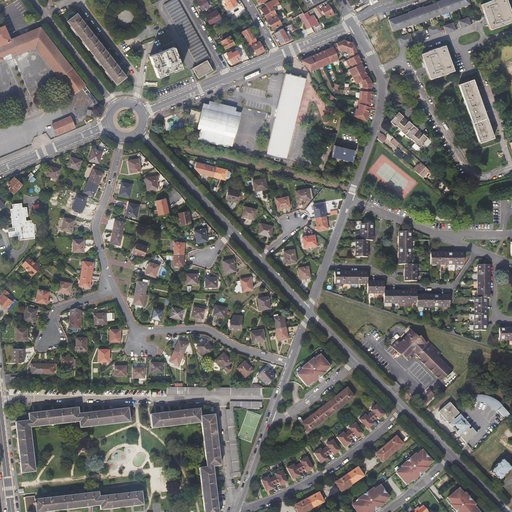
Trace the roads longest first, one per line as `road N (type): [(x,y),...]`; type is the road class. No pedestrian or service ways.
road 1 (residential): [(0,399),(211,400),(219,407),(229,491),(241,506)]
road 2 (residential): [(116,290),(140,331),(207,330),(234,348),(292,365)]
road 3 (residential): [(511,166),(473,176),(405,63),(379,73)]
road 4 (residential): [(403,408),(320,474),(241,506)]
road 5 (residential): [(479,251),(452,286),(406,285),(366,267),(326,266)]
road 6 (residential): [(122,140),(98,231),(116,290)]
road 7 (residential): [(140,134),(233,232)]
road 8 (residential): [(32,0),(113,106)]
road 9 (residential): [(379,73),(377,124),(350,199)]
